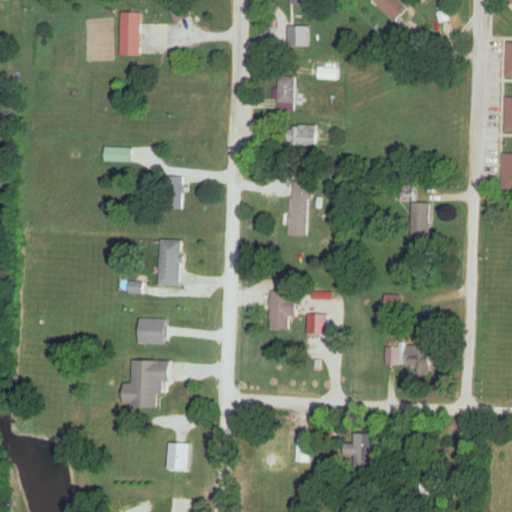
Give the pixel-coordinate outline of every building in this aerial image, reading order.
[(188,0),(167,0),(180,24),(197,15),(188,0)] [(310,12),(316,0),(293,0),(292,3),(310,12)] [(372,0),(396,23),(409,10),(399,0),(372,0)] [(142,56),(142,14),(121,14),(121,56),(142,56)] [(339,64),(313,64),(313,81),(339,81),(339,64)] [(277,112),(296,112),(296,77),(277,77),(277,112)] [(293,145),(320,145),(320,125),(293,125),(293,145)] [(133,148),(106,148),(106,162),(133,162),(133,148)] [(511,191),(511,154),(503,155),(502,191),(511,191)] [(312,183),(292,182),(292,236),(312,236),(312,183)] [(431,234),(431,203),(413,203),(413,234),(431,234)] [(184,240),(162,240),(162,286),(184,286),(184,240)] [(291,292),(271,292),(271,330),(291,330),(291,292)] [(386,310),(400,310),(401,296),(387,296),(386,310)] [(167,320),(141,320),(141,344),(167,344),(167,320)] [(431,376),(431,346),(406,346),(406,368),(414,368),(414,376),(431,376)] [(386,365),(401,365),(401,347),(386,347),(386,365)] [(173,362),(134,361),(133,385),(127,384),(126,407),(161,408),(162,383),(172,383),(173,362)] [(378,433),(355,433),(355,466),(378,466),(378,433)] [(311,463),(311,438),(297,438),(297,463),(311,463)] [(170,470),(191,471),(191,444),(170,443),(170,470)] [(171,499),(171,511),(191,511),(192,499),(171,499)] [(151,511),(148,503),(123,511),(151,511)]
